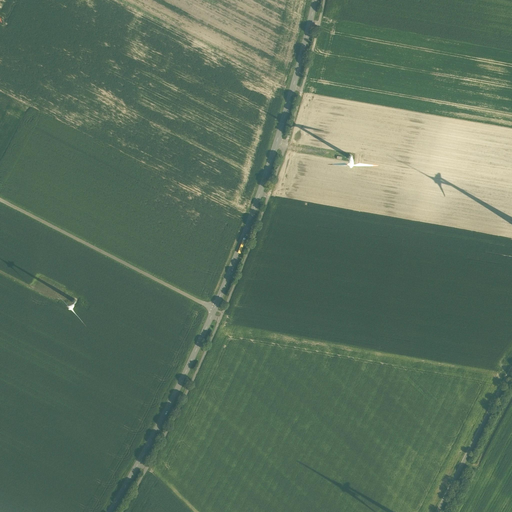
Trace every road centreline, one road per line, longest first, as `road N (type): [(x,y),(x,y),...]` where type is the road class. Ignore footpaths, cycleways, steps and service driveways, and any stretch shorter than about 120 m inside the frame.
road 1 (tertiary): [(313,0),(266,168),(213,310)]
road 2 (unclassified): [(213,310),(0,196)]
road 3 (tertiary): [(213,310),(109,511)]
road 4 (unclassified): [(511,369),(437,511)]
